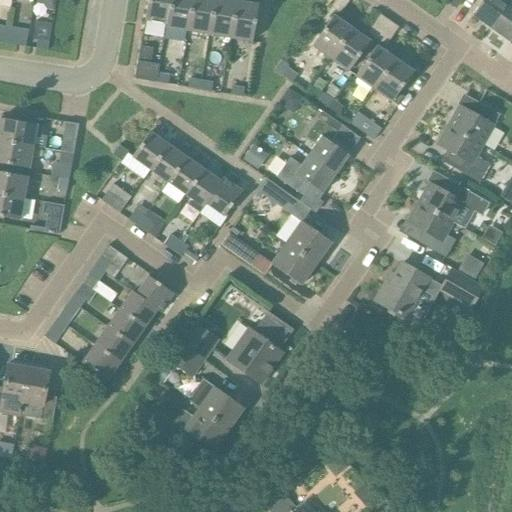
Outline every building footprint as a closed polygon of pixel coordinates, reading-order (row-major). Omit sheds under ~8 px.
[(148,0),(144,21),(165,24),(166,25),(170,0),(148,0)] [(186,33),(191,0),(170,0),(166,25),(165,24),(164,29),(186,33)] [(191,0),(186,33),(208,36),(213,0),(191,0)] [(224,0),(213,0),(208,36),(229,40),(236,2),(224,0)] [(483,0),(472,16),(491,30),(510,2),(511,0),(483,0)] [(511,0),(510,2),(491,30),(510,43),(511,39),(511,0)] [(236,2),(229,40),(251,43),(258,6),(236,2)] [(376,14),(366,32),(386,44),(397,25),(376,14)] [(329,59),(351,29),(333,16),(312,47),(329,59)] [(28,30),(6,27),(3,44),(25,48),(28,30)] [(351,29),(329,59),(348,72),(369,42),(351,29)] [(51,33),(34,30),(32,40),(37,41),(35,49),(47,51),(51,33)] [(141,46),(139,59),(152,61),(153,48),(141,46)] [(372,89),(394,59),(376,47),(355,77),(372,89)] [(394,59),(372,89),(391,103),(412,73),(394,59)] [(155,83),(158,66),(138,62),(134,80),(155,83)] [(158,66),(155,83),(168,85),(169,75),(157,73),(159,66),(158,66)] [(297,76),(287,69),(282,77),(291,83),(297,76)] [(199,91),(200,82),(189,80),(187,89),(199,91)] [(200,82),(199,91),(211,93),(212,84),(200,82)] [(244,89),(232,87),(230,96),(242,98),(244,89)] [(328,109),(333,102),(323,95),(318,102),(337,116),(337,115),(328,109)] [(328,109),(337,115),(342,108),(333,102),(328,109)] [(459,107),(448,126),(454,129),(483,145),(494,126),(493,126),(499,115),(478,104),(472,115),(459,107)] [(309,155),(335,174),(348,155),(331,144),(343,127),(321,112),(305,137),(316,145),(309,155)] [(381,130),(357,112),(349,123),(373,141),(381,130)] [(0,119),(0,141),(32,147),(35,134),(41,136),(43,127),(0,119)] [(65,123),(60,152),(73,155),(78,125),(65,123)] [(476,157),(483,145),(448,126),(436,145),(450,153),(444,163),(479,184),(489,165),(476,157)] [(149,133),(125,167),(143,179),(150,170),(167,146),(149,133)] [(32,147),(0,141),(0,164),(29,169),(32,147)] [(268,156),(252,145),(243,160),(258,170),(268,156)] [(122,162),(128,153),(119,146),(112,156),(122,162)] [(150,170),(167,183),(184,158),(167,146),(150,170)] [(335,174),(309,155),(302,165),(290,157),(275,177),(302,196),(305,192),(316,200),(335,174)] [(167,183),(185,195),(202,170),(184,158),(167,183)] [(56,165),(54,177),(60,178),(60,179),(68,181),(70,169),(70,168),(56,165)] [(202,170),(185,195),(204,209),(207,205),(206,204),(220,183),(202,170)] [(0,195),(23,199),(27,178),(0,172),(0,195)] [(511,201),(511,177),(501,197),(511,203),(511,201)] [(58,191),(66,192),(68,181),(60,179),(58,191)] [(222,179),(220,183),(206,204),(207,205),(224,217),(241,192),(222,179)] [(293,199),(266,180),(257,192),(263,196),(285,212),(293,199)] [(428,184),(417,203),(453,223),(464,229),(474,211),(481,215),(488,203),(470,193),(465,190),(448,181),(442,191),(428,184)] [(113,184),(101,202),(119,214),(131,197),(113,184)] [(257,192),(252,200),(257,204),(263,196),(257,192)] [(23,199),(0,195),(0,217),(20,221),(23,199)] [(62,217),(63,206),(44,203),(42,213),(62,217)] [(453,223),(417,203),(406,222),(420,230),(414,241),(445,259),(456,241),(446,235),(453,223)] [(135,210),(127,220),(136,227),(143,216),(135,210)] [(143,216),(136,227),(137,227),(146,233),(154,239),(161,230),(162,228),(152,222),(143,216)] [(291,216),(276,237),(286,244),(315,265),(330,243),(314,232),(291,216)] [(247,249),(228,235),(220,246),(240,260),(247,249)] [(173,253),(180,243),(170,236),(163,246),(173,253)] [(180,243),(173,253),(181,258),(192,266),(197,258),(186,251),(188,249),(180,243)] [(282,249),(270,266),(300,286),(315,265),(286,244),(282,249)] [(108,246),(95,265),(114,278),(127,259),(108,246)] [(479,273),(461,263),(457,270),(474,280),(479,273)] [(428,279),(401,264),(389,284),(386,283),(375,302),(405,319),(428,279)] [(114,278),(95,265),(82,283),(111,303),(117,294),(98,281),(104,272),(113,278),(114,278)] [(482,288),(449,270),(439,290),(471,308),(482,288)] [(156,310),(156,311),(160,313),(173,294),(148,277),(136,294),(135,295),(156,310)] [(133,291),(119,311),(143,329),(156,311),(156,310),(135,295),(136,294),(133,291)] [(75,293),(69,302),(78,309),(85,299),(75,293)] [(66,326),(78,309),(69,302),(56,320),(66,326)] [(143,329),(119,311),(106,329),(131,346),(143,329)] [(238,345),(227,362),(244,374),(261,385),(282,355),(278,352),(278,351),(293,330),(267,311),(251,333),(248,331),(238,345)] [(53,344),(66,326),(56,320),(44,337),(53,344)] [(194,325),(180,345),(203,361),(217,341),(194,325)] [(131,346),(106,329),(94,346),(119,364),(131,346)] [(190,378),(203,361),(180,345),(168,362),(190,378)] [(106,381),(119,364),(94,346),(82,364),(106,381)] [(0,412),(19,416),(21,403),(28,369),(7,365),(3,389),(0,388),(0,412)] [(48,372),(28,369),(21,403),(19,416),(52,422),(56,398),(44,396),(48,372)] [(188,401),(199,409),(215,420),(228,430),(243,409),(203,380),(188,401)] [(213,452),(228,430),(215,420),(199,409),(192,418),(181,409),(172,422),(151,407),(141,420),(175,444),(184,431),(213,452)] [(30,448),(28,462),(44,465),(46,451),(30,448)] [(365,508),(376,498),(364,484),(353,494),(365,508)]
